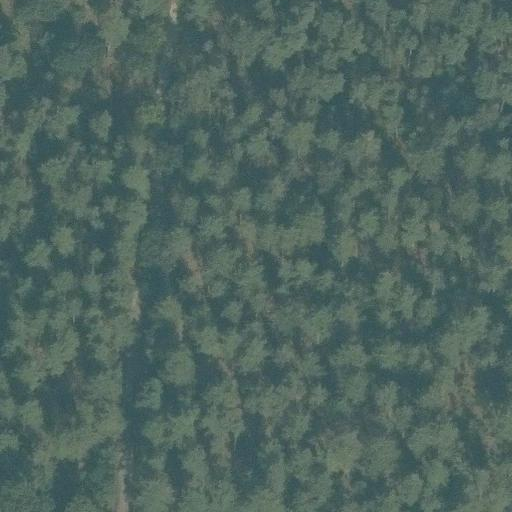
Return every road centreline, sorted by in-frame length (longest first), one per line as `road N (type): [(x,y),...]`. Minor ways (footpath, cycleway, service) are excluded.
road 1 (track): [(159,154),(119,511)]
road 2 (track): [(0,142),(159,154)]
road 3 (track): [(159,154),(177,0)]
